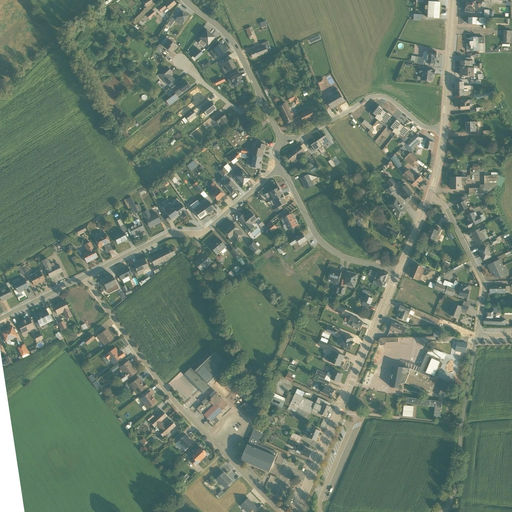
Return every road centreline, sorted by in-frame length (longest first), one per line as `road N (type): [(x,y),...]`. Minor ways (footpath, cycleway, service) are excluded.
road 1 (residential): [(83,277),(164,389),(280,511)]
road 2 (tertiary): [(296,511),(398,271)]
road 3 (residential): [(280,169),(200,233),(166,235),(83,277)]
road 4 (residential): [(280,140),(374,96),(418,124),(443,129)]
road 5 (residential): [(477,334),(456,482),(444,511)]
road 6 (residential): [(280,169),(327,247),(398,271)]
road 7 (residential): [(429,198),(446,208),(482,279),(477,334)]
road 8 (tertiary): [(443,129),(452,0)]
road 9 (residential): [(183,0),(224,33),(261,98)]
